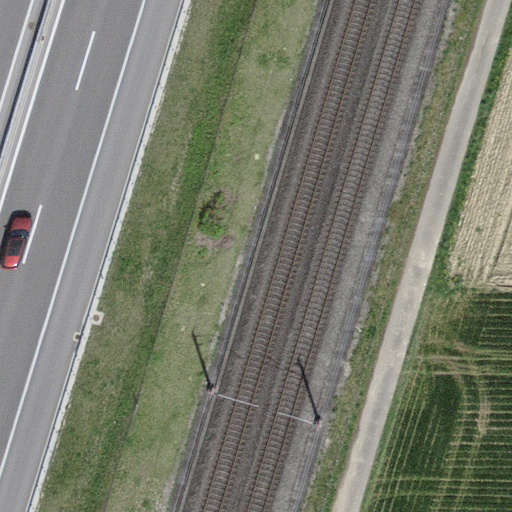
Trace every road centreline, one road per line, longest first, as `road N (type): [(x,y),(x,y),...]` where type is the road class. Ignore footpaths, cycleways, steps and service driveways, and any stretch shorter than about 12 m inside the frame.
road 1 (track): [(346,511),(498,0)]
road 2 (motorway): [(0,342),(103,0)]
